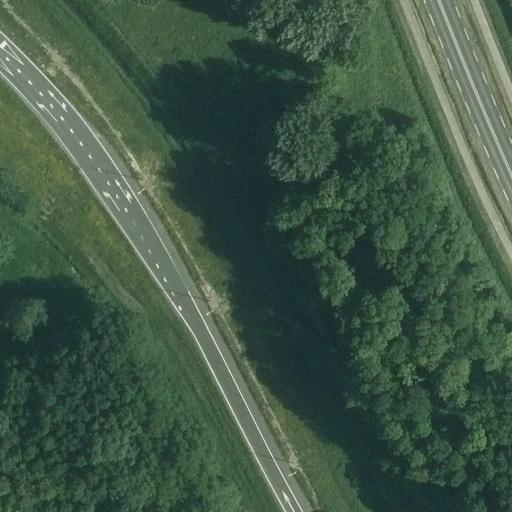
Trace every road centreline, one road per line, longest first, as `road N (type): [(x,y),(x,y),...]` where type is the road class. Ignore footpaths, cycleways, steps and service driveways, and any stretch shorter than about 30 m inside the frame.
road 1 (motorway): [(291,511),(128,201),(0,42)]
road 2 (primary): [(511,162),(442,0)]
